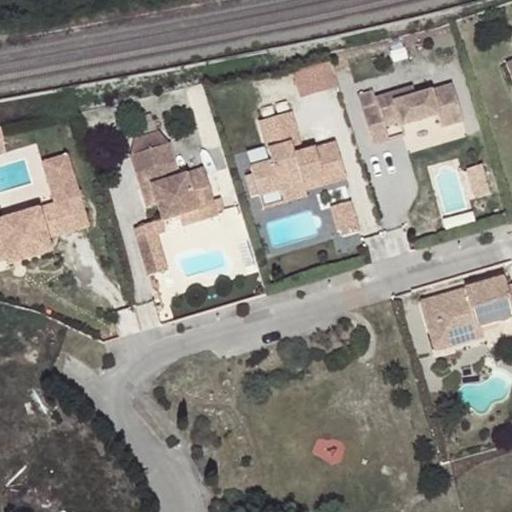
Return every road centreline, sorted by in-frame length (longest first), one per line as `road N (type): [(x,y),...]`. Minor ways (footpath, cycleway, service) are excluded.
road 1 (residential): [(179,511),(169,472),(122,410),(121,370),(165,340),(511,237)]
road 2 (track): [(0,340),(55,357),(122,410)]
